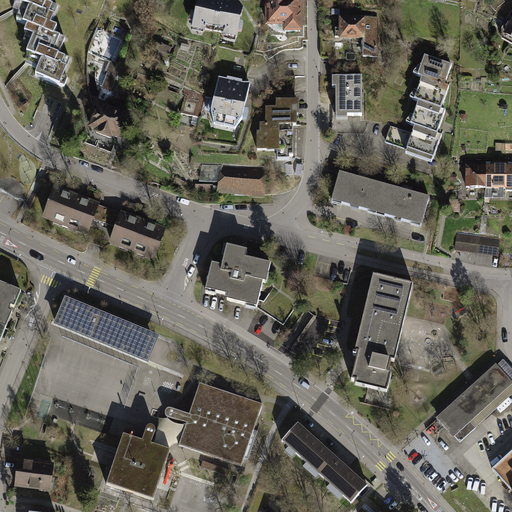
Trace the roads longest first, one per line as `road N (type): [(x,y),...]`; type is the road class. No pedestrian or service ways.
road 1 (secondary): [(166,308),(328,409),(431,511)]
road 2 (residential): [(313,0),(308,173),(294,206),(269,230)]
road 3 (residential): [(207,216),(50,155),(24,139),(0,105)]
road 4 (residential): [(57,260),(0,408)]
